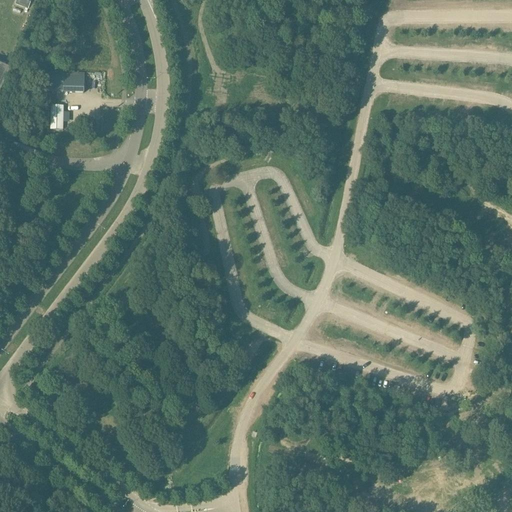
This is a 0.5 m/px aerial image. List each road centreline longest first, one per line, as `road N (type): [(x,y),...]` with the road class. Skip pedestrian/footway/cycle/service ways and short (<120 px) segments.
road 1 (unclassified): [(2,389),(6,373),(122,220),(150,163),(163,88),(141,0)]
road 2 (unclassified): [(119,0),(140,83),(127,163),(104,209),(0,347)]
road 3 (unclassified): [(141,511),(142,504),(10,405),(2,389)]
road 4 (unclassified): [(0,422),(119,511)]
